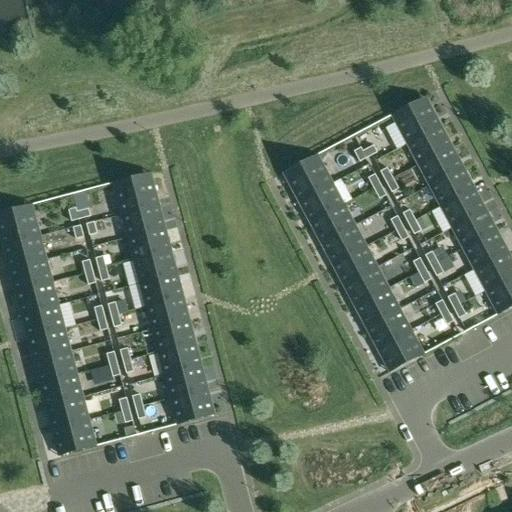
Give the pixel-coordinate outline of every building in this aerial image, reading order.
[(408,144),(440,127),(429,105),(396,122),(408,144)] [(440,127),(408,144),(419,165),(452,148),(440,127)] [(363,152),(367,159),(377,153),(373,146),(363,152)] [(360,162),(367,159),(363,152),(361,148),(354,152),(360,162)] [(452,148),(419,165),(430,186),(463,169),(452,148)] [(288,180),(299,202),(332,184),(320,162),(288,180)] [(386,183),(393,179),(387,168),(380,172),(386,183)] [(430,186),(441,207),(474,190),(463,169),(430,186)] [(374,189),(381,185),(375,175),(368,179),(374,189)] [(393,179),(386,183),(392,193),(399,189),(393,179)] [(116,191),(122,215),(158,205),(152,181),(116,191)] [(332,184),(299,202),(311,223),(343,205),(332,184)] [(381,185),(374,189),(379,200),(386,196),(381,185)] [(485,211),(474,190),(441,207),(452,228),(485,211)] [(128,238),(164,228),(158,205),(122,215),(128,238)] [(343,205),(311,223),(322,244),(355,226),(343,205)] [(79,220),(77,212),(76,208),(68,210),(71,222),(79,220)] [(77,212),(79,220),(91,217),(89,209),(77,212)] [(403,214),(408,224),(415,221),(410,210),(403,214)] [(496,232),(485,211),(452,228),(464,249),(496,232)] [(0,221),(0,232),(4,246),(40,237),(33,213),(0,221)] [(396,231),(403,227),(397,217),(390,220),(396,231)] [(421,231),(415,221),(408,224),(414,235),(421,231)] [(94,222),(86,225),(89,236),(97,234),(94,222)] [(81,226),(73,228),(76,240),(84,238),(81,226)] [(322,244),(333,265),(366,247),(355,226),(322,244)] [(403,227),(396,231),(402,242),(409,238),(403,227)] [(171,251),(164,228),(128,238),(135,261),(171,251)] [(475,270),(508,253),(496,232),(464,249),(475,270)] [(4,246),(10,269),(46,260),(40,237),(4,246)] [(344,286),(377,268),(366,247),(333,265),(344,286)] [(135,261),(141,284),(177,274),(171,251),(135,261)] [(425,256),(431,267),(438,263),(432,252),(425,256)] [(511,260),(508,253),(475,270),(486,291),(511,277),(511,260)] [(96,259),(99,270),(106,268),(103,257),(96,259)] [(413,262),(419,273),(426,269),(420,259),(413,262)] [(52,283),(46,260),(10,269),(16,292),(52,283)] [(85,274),(93,272),(90,260),(82,262),(85,274)] [(438,263),(431,267),(436,277),(444,273),(438,263)] [(106,268),(99,270),(102,282),(109,280),(106,268)] [(355,307),(388,289),(377,268),(344,286),(355,307)] [(431,280),(426,269),(419,273),(424,284),(431,280)] [(96,284),(93,272),(85,274),(88,286),(96,284)] [(183,297),(177,274),(141,284),(147,307),(183,297)] [(511,305),(511,277),(486,291),(498,313),(511,305)] [(58,306),(52,283),(16,292),(22,315),(58,306)] [(355,307),(367,328),(399,310),(388,289),(355,307)] [(453,309),(460,305),(455,294),(448,298),(453,309)] [(189,320),(183,297),(147,307),(153,330),(189,320)] [(441,315),(448,311),(442,301),(435,305),(441,315)] [(111,316),(119,314),(115,303),(108,305),(111,316)] [(460,305),(453,309),(459,319),(466,316),(460,305)] [(28,338),(64,329),(58,306),(22,315),(28,338)] [(94,308),(97,320),(105,318),(102,306),(94,308)] [(411,331),(399,310),(367,328),(378,349),(411,331)] [(448,311),(441,315),(447,326),(454,322),(448,311)] [(119,314),(111,316),(114,328),(122,326),(119,314)] [(105,318),(97,320),(100,332),(108,330),(105,318)] [(153,330),(159,353),(195,343),(189,320),(153,330)] [(34,361),(70,352),(64,329),(28,338),(34,361)] [(422,353),(411,331),(378,349),(389,371),(422,353)] [(195,343),(159,353),(165,376),(201,366),(195,343)] [(120,351),(123,362),(131,360),(128,349),(120,351)] [(34,361),(40,384),(76,375),(70,352),(34,361)] [(107,355),(110,366),(117,364),(114,352),(107,355)] [(131,360),(123,362),(126,374),(134,372),(131,360)] [(120,376),(117,364),(110,366),(113,378),(120,376)] [(171,399),(207,389),(201,366),(165,376),(171,399)] [(46,407),(82,398),(76,375),(40,384),(46,407)] [(207,389),(171,399),(178,423),(214,413),(207,389)] [(132,397),(135,409),(143,407),(140,395),(132,397)] [(89,421),(82,398),(46,407),(53,430),(89,421)] [(122,412),(130,410),(127,399),(119,401),(122,412)] [(143,407),(135,409),(138,420),(146,418),(143,407)] [(133,422),(130,410),(122,412),(125,424),(133,422)] [(95,445),(89,421),(53,430),(59,455),(95,445)]
